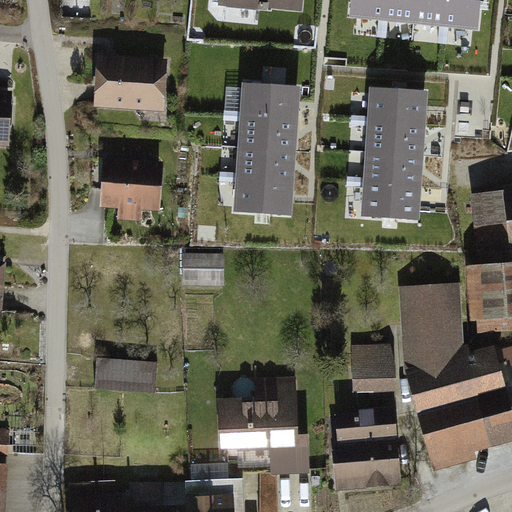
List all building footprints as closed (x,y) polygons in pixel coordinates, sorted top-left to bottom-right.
[(305,0),(220,0),(220,8),(304,15),(305,0)] [(482,0),(351,0),(351,9),(480,22),(482,0)] [(359,17),(360,33),(384,32),(384,16),(359,17)] [(170,60),(98,56),(95,109),(167,113),(170,60)] [(302,79),(244,75),(240,142),(297,146),(302,79)] [(429,84),(372,80),(367,147),(425,151),(429,84)] [(0,146),(11,147),(13,96),(0,95),(0,146)] [(297,146),(240,142),(235,203),(293,207),(297,146)] [(425,151),(367,147),(364,209),(421,213),(425,151)] [(165,163),(104,162),(103,208),(121,208),(121,220),(144,221),(144,211),(163,212),(165,163)] [(478,262),(511,258),(511,189),(471,194),(478,262)] [(188,282),(228,282),(228,251),(189,251),(188,282)] [(511,265),(469,269),(473,324),(511,320),(511,265)] [(460,286),(400,289),(406,365),(436,473),(478,461),(476,454),(511,441),(511,407),(494,343),(470,349),(460,286)] [(503,359),(511,358),(511,343),(502,344),(503,359)] [(393,346),(352,347),(354,396),(394,395),(393,346)] [(158,363),(98,360),(97,392),(156,395),(158,363)] [(256,400),(218,402),(221,452),(273,449),(274,476),(313,474),(311,436),(300,437),(297,373),(254,376),(256,400)] [(395,405),(334,411),(339,451),(333,452),(337,495),(403,489),(395,405)] [(0,511),(9,511),(14,431),(0,429),(0,511)] [(233,511),(232,475),(69,483),(70,511),(233,511)]
